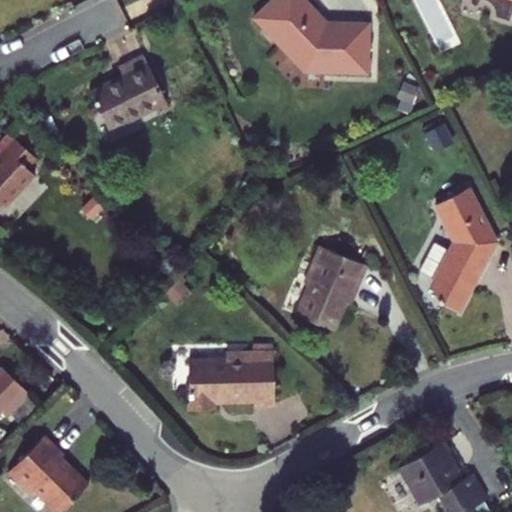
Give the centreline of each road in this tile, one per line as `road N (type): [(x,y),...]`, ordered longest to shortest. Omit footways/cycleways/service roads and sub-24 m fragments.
road 1 (residential): [(212,511),(418,393),(511,365)]
road 2 (residential): [(212,511),(113,397),(0,290)]
road 3 (residential): [(0,69),(109,12)]
